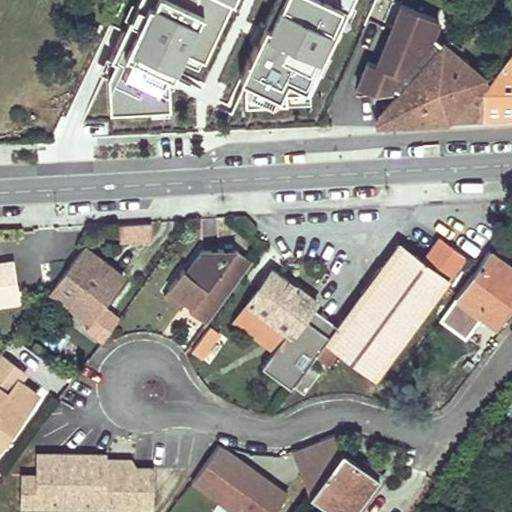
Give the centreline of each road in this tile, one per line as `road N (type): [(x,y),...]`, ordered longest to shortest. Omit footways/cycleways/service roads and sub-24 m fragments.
road 1 (residential): [(0,191),(511,166)]
road 2 (residential): [(511,346),(437,435),(334,415),(263,433),(152,391)]
